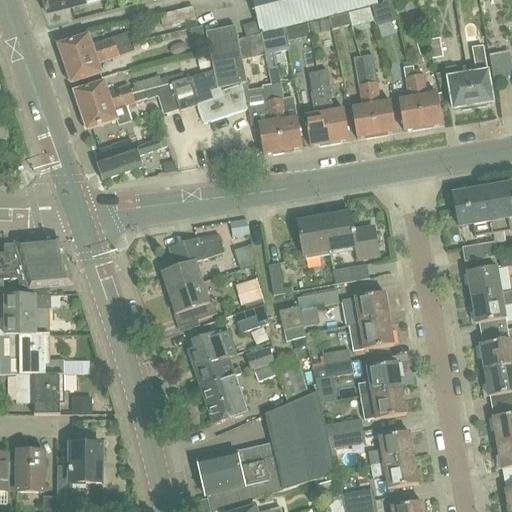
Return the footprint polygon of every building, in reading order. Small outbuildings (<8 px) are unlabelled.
[(41,0),(45,15),(84,5),(84,4),(98,1),(98,0),(41,0)] [(258,34),(259,35),(370,7),(378,5),(376,0),(249,0),(256,23),(258,34)] [(411,0),(398,0),(392,2),(395,14),(414,9),(411,0)] [(378,5),(370,7),(375,26),(382,24),(378,5)] [(160,16),(163,29),(195,22),(192,9),(160,16)] [(332,31),(343,28),(351,26),(347,14),(328,19),(332,31)] [(256,23),(243,27),(245,37),(258,34),(256,23)] [(299,40),(296,27),(285,30),(288,42),(299,40)] [(190,30),(194,52),(207,49),(202,28),(190,30)] [(234,28),(205,35),(216,88),(246,82),(243,71),(241,61),(237,42),(237,41),(234,28)] [(263,36),(267,55),(288,51),(284,32),(263,36)] [(57,50),(56,51),(59,59),(61,60),(63,67),(115,50),(120,49),(132,45),(128,35),(112,40),(91,47),(88,37),(56,47),(57,50)] [(260,36),(237,42),(241,61),(265,56),(260,36)] [(428,41),(432,60),(443,58),(440,39),(428,41)] [(115,50),(63,67),(65,74),(65,76),(67,82),(69,83),(70,86),(101,76),(98,66),(135,54),(134,52),(132,45),(120,49),(115,50)] [(475,75),(466,77),(472,109),(484,108),(483,105),(491,104),(481,48),(471,50),(475,75)] [(370,56),(362,57),(367,87),(375,138),(376,138),(379,139),(385,138),(386,136),(395,134),(390,104),(379,105),(370,56)] [(375,138),(367,87),(362,57),(353,59),(361,109),(351,110),(356,141),(364,140),(367,140),(373,139),(374,138),(375,138)] [(492,79),(500,77),(498,63),(490,64),(492,79)] [(422,129),(412,72),(411,67),(403,69),(405,81),(406,81),(409,100),(397,102),(402,133),(412,131),(413,132),(420,131),(421,130),(422,129)] [(472,109),(466,77),(456,78),(454,68),(445,70),(452,111),(460,109),(460,112),(472,109)] [(276,69),(268,70),(269,75),(270,86),(282,154),(283,154),(285,155),(291,154),(292,152),(300,150),(295,120),(292,102),(282,104),(279,85),(277,76),(276,69)] [(317,73),(320,95),(328,146),(330,146),(331,147),(338,146),(339,144),(347,142),(342,112),(332,113),(325,72),(317,73)] [(189,79),(172,84),(180,113),(197,108),(196,105),(212,99),(210,91),(215,90),(210,73),(189,79)] [(328,146),(320,95),(317,73),(308,75),(315,117),(303,118),(308,149),(317,148),(319,149),(327,148),(327,146),(328,146)] [(154,89),(162,87),(160,77),(133,84),(136,94),(154,89)] [(419,79),(414,80),(422,129),(424,129),(426,130),(431,130),(432,128),(441,126),(437,95),(426,97),(423,78),(419,79)] [(130,95),(135,94),(133,90),(129,91),(128,87),(107,94),(104,83),(72,93),(73,96),(72,98),(74,105),(76,105),(79,113),(130,95)] [(196,105),(197,108),(203,124),(247,110),(241,86),(221,92),(220,88),(215,90),(210,91),(212,99),(196,105)] [(280,154),(282,154),(270,86),(261,88),(265,108),(247,111),(249,128),(257,127),(262,157),(270,156),(272,157),(279,156),(280,154)] [(157,98),(154,89),(136,94),(135,94),(130,95),(79,113),(81,121),(80,123),(83,129),(85,130),(85,132),(116,122),(118,126),(130,122),(126,107),(147,100),(147,102),(157,98)] [(102,160),(94,162),(101,182),(141,169),(137,157),(159,150),(168,147),(165,139),(158,141),(157,142),(139,148),(133,150),(130,140),(127,141),(111,146),(99,150),(102,160)] [(511,186),(484,191),(490,221),(492,236),(503,234),(511,233),(508,218),(511,217),(511,186)] [(472,224),(474,238),(474,239),(492,236),(490,221),(484,191),(453,196),(458,227),(472,224)] [(349,214),(324,219),(330,253),(354,249),(356,261),(379,257),(373,228),(353,232),(349,214)] [(304,258),(330,253),(324,219),(298,223),(304,258)] [(175,271),(171,272),(162,275),(169,296),(202,285),(196,265),(207,261),(226,255),(220,235),(199,238),(168,249),(175,271)] [(0,295),(4,296),(3,281),(17,280),(18,289),(19,289),(19,297),(36,297),(49,296),(49,287),(72,285),(59,244),(58,242),(19,246),(19,245),(5,246),(5,255),(0,255),(0,295)] [(493,244),(476,247),(462,249),(464,263),(496,258),(493,244)] [(511,255),(498,257),(500,271),(511,268),(511,255)] [(285,295),(284,289),(279,264),(267,266),(273,297),(285,295)] [(335,286),(369,280),(367,266),(333,272),(335,286)] [(466,273),(471,299),(501,294),(496,268),(466,273)] [(169,296),(176,317),(190,312),(195,324),(218,316),(214,304),(209,305),(202,285),(169,296)] [(511,291),(511,292),(501,294),(471,299),(475,325),(505,320),(503,307),(511,305),(511,291)] [(337,293),(297,300),(299,309),(299,312),(301,312),(317,309),(339,305),(337,293)] [(345,328),(348,327),(388,320),(384,294),(340,301),(345,328)] [(0,297),(0,318),(5,319),(5,337),(9,337),(31,336),(46,336),(46,310),(51,310),(50,296),(49,296),(36,297),(19,297),(0,297)] [(263,306),(247,312),(234,316),(240,334),(269,325),(263,306)] [(299,309),(279,314),(284,333),(303,329),(299,312),(299,309)] [(393,346),(388,320),(348,327),(353,353),(363,351),(393,346)] [(303,329),(284,333),(286,343),(306,338),(303,329)] [(187,352),(194,371),(228,359),(238,356),(229,332),(220,335),(219,333),(192,342),(194,349),(187,352)] [(9,337),(10,358),(19,358),(19,376),(65,375),(65,363),(65,361),(51,361),(51,336),(46,336),(31,336),(9,337)] [(483,372),(511,367),(511,354),(509,340),(479,346),(483,372)] [(268,348),(246,355),(251,372),(274,365),(268,348)] [(322,356),(324,368),(349,363),(347,351),(322,356)] [(200,389),(234,378),(242,375),(240,369),(232,372),(228,359),(194,371),(200,389)] [(276,377),(280,386),(287,405),(307,398),(293,360),(254,375),(257,385),(276,377)] [(351,374),(349,363),(324,368),(313,369),(316,386),(327,384),(326,379),(351,374)] [(359,397),(371,395),(401,390),(396,364),(366,369),(369,383),(357,386),(359,397)] [(488,397),(489,397),(511,393),(511,367),(483,372),(488,397)] [(16,376),(16,406),(34,406),(34,416),(59,416),(60,416),(59,403),(65,403),(65,375),(19,376),(16,376)] [(247,414),(234,378),(200,389),(212,425),(247,414)] [(401,390),(371,395),(359,397),(364,422),(375,420),(376,421),(405,416),(401,390)] [(206,496),(209,511),(217,511),(336,474),(331,450),(318,394),(264,415),(270,444),(196,461),(204,496),(206,496)] [(71,399),(72,415),(93,414),(92,398),(71,399)] [(511,414),(492,418),(496,445),(511,442),(511,414)] [(329,438),(362,432),(360,421),(327,427),(329,438)] [(329,438),(331,450),(364,445),(362,432),(329,438)] [(371,466),(383,464),(414,459),(409,434),(378,439),(380,451),(369,453),(371,466)] [(501,471),(502,470),(511,468),(511,442),(496,445),(501,471)] [(104,485),(105,447),(72,446),(70,484),(104,485)] [(44,493),(45,453),(18,452),(17,493),(44,493)] [(0,455),(0,493),(8,494),(8,456),(0,455)] [(373,479),(385,477),(387,491),(418,485),(414,459),(383,464),(371,466),(373,479)] [(318,487),(323,502),(338,497),(334,482),(318,487)] [(71,485),(58,485),(58,504),(72,503),(71,485)] [(370,490),(340,495),(340,497),(343,508),(373,503),(370,490)] [(43,497),(42,511),(56,511),(57,497),(43,497)] [(338,497),(323,502),(326,511),(343,511),(343,508),(340,497),(338,497)] [(373,511),(373,503),(343,508),(343,511),(373,511)] [(422,511),(421,503),(391,509),(391,511),(422,511)]
